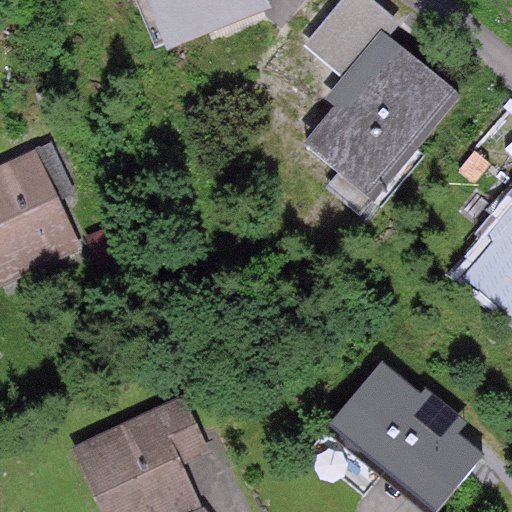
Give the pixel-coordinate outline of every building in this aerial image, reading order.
[(144,0),(168,55),(273,10),(267,0),(144,0)] [(461,103),(388,43),(401,27),(367,0),(345,0),(304,49),(343,82),(323,105),(334,114),(304,150),(374,209),(461,103)] [(51,145),(0,169),(0,289),(82,251),(61,204),(76,198),(51,145)] [(511,208),(488,237),(494,243),(464,280),(511,325),(511,208)] [(383,370),(325,438),(417,511),(443,511),(485,459),(432,417),(437,412),(383,370)] [(184,402),(73,452),(99,511),(202,511),(203,511),(183,468),(213,455),(184,402)]
